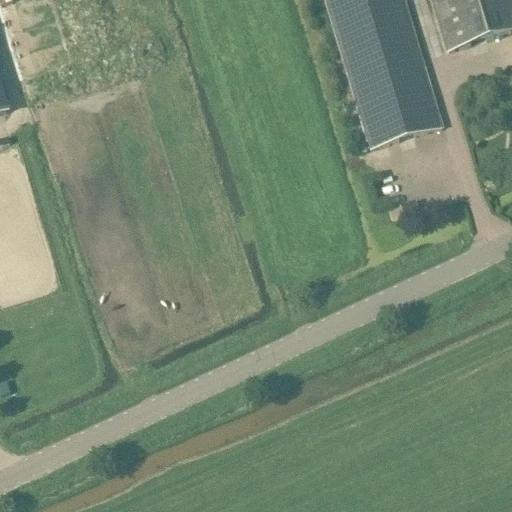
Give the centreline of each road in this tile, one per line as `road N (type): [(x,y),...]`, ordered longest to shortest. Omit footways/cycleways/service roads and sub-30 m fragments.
road 1 (unclassified): [(0,484),(511,244)]
road 2 (unknown): [(0,133),(31,112),(2,0)]
